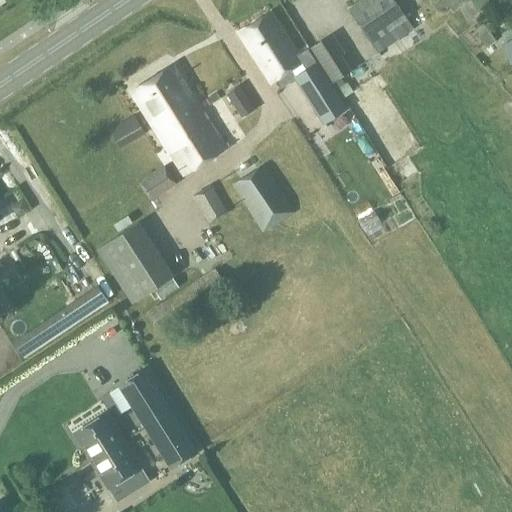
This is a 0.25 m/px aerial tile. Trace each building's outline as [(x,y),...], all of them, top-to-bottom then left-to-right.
[(394,0),(361,0),(348,10),(379,54),(414,29),(394,0)] [(272,84),(302,64),(270,14),(239,34),(272,84)] [(511,28),(500,36),(511,53),(511,28)] [(310,49),(333,84),(352,72),(342,55),(345,53),(333,34),(310,49)] [(185,176),(226,150),(173,65),(131,92),(185,176)] [(315,65),(295,78),(323,123),(343,110),(315,65)] [(234,106),(246,99),(239,88),(227,95),(234,106)] [(120,149),(146,134),(135,116),(109,131),(120,149)] [(146,186),(165,172),(159,164),(140,178),(146,186)] [(295,213),(265,165),(233,186),(263,233),(295,213)] [(145,187),(150,198),(174,187),(168,175),(145,187)] [(206,179),(188,190),(209,223),(227,212),(206,179)] [(108,196),(110,210),(128,207),(125,193),(108,196)] [(19,218),(30,211),(23,200),(14,205),(14,210),(19,218)] [(80,215),(89,232),(114,219),(105,202),(80,215)] [(133,304),(175,276),(140,223),(98,251),(133,304)] [(30,260),(37,272),(48,266),(41,253),(30,260)] [(10,255),(0,259),(0,291),(21,283),(10,255)] [(214,269),(147,313),(161,335),(193,314),(195,318),(201,314),(198,310),(228,290),(214,269)] [(0,322),(10,317),(0,298),(0,322)] [(66,362),(50,369),(57,382),(72,375),(66,362)] [(146,369),(120,385),(133,406),(173,470),(199,453),(146,369)] [(106,414),(74,433),(109,489),(140,469),(106,414)]
